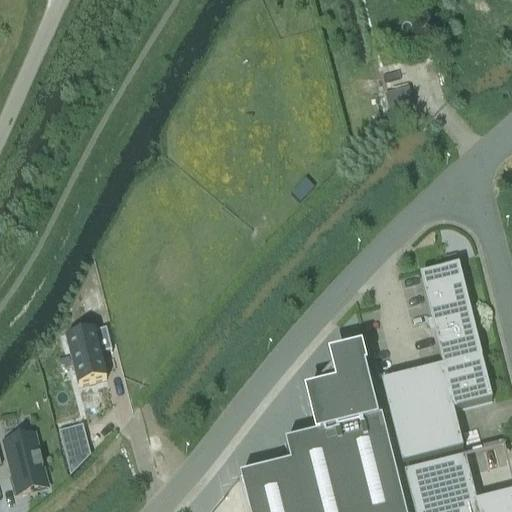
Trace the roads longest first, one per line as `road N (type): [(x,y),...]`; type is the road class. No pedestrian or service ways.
road 1 (unclassified): [(155,511),(380,246),(457,179)]
road 2 (unclassified): [(511,319),(485,212),(457,179)]
road 3 (unclassified): [(0,134),(59,0)]
